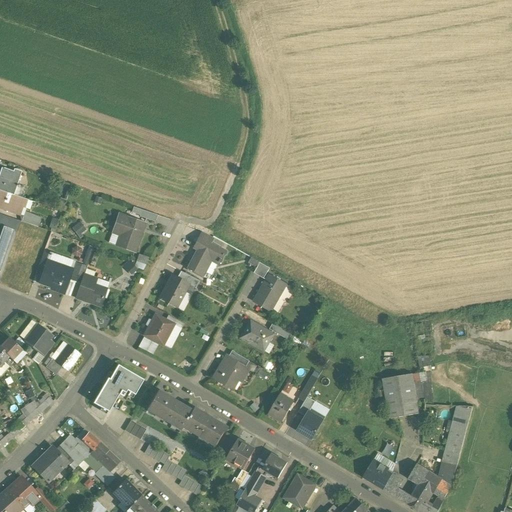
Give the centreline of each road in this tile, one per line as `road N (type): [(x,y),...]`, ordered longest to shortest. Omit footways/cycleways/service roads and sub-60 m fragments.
road 1 (track): [(179,218),(208,223),(239,164),(246,100),(218,0)]
road 2 (residential): [(399,511),(191,388)]
road 3 (residential): [(70,403),(188,511)]
road 4 (residential): [(110,346),(179,218)]
